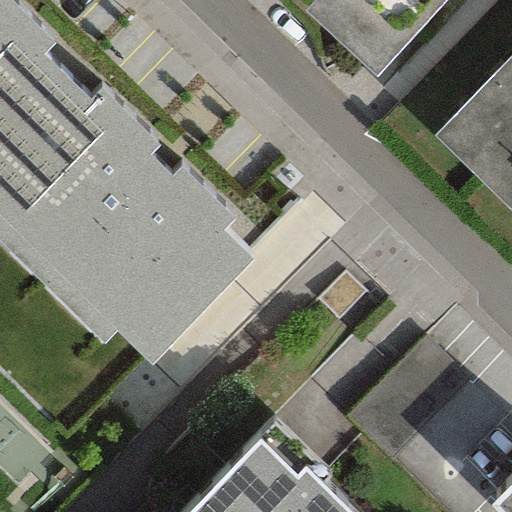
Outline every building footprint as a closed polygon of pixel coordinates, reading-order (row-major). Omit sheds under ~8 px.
[(0,0),(0,145),(68,78),(43,53),(54,42),(11,0),(0,0)] [(308,0),(301,8),(374,74),(441,0),(308,0)] [(511,57),(437,134),(480,177),(511,208),(511,57)] [(68,78),(0,145),(0,246),(99,346),(116,332),(147,363),(253,258),(228,233),(239,222),(182,166),(171,177),(149,155),(158,146),(105,93),(94,105),(68,78)] [(466,380),(423,335),(345,410),(388,455),(466,380)] [(272,425),(187,511),(344,511),(318,486),(327,477),(272,425)] [(511,511),(511,481),(488,506),(493,511),(511,511)]
